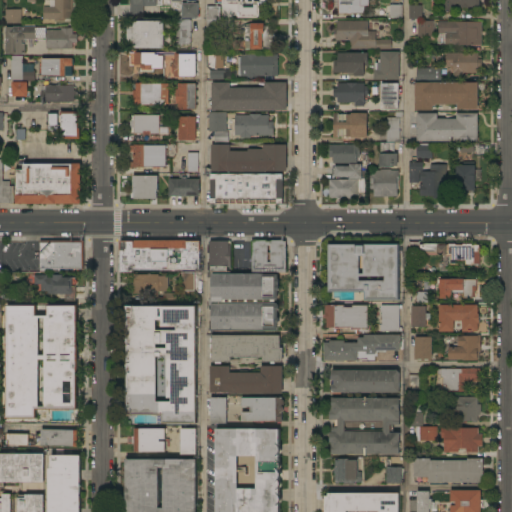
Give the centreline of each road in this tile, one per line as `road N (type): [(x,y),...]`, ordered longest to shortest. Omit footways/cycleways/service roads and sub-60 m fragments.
road 1 (tertiary): [(510,511),(507,0)]
road 2 (residential): [(103,511),(104,0)]
road 3 (tertiary): [(0,223),(511,224)]
road 4 (residential): [(304,511),(305,0)]
